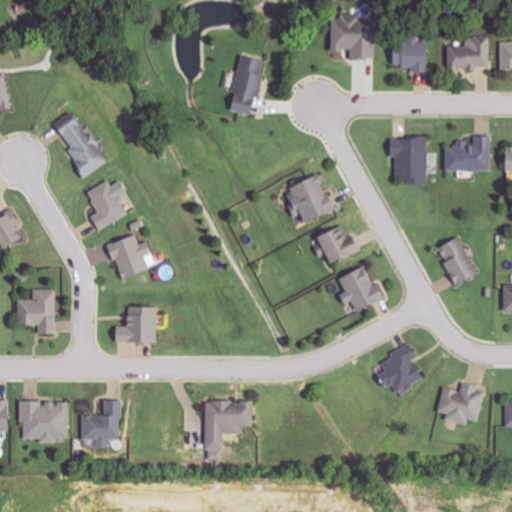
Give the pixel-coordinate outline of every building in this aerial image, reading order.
[(331,19),(331,51),(351,51),(351,59),(372,60),(373,19),(361,19),(361,14),(339,14),(339,19),(331,19)] [(427,71),(427,41),(419,41),(419,36),(408,36),(408,42),(392,42),(392,66),(402,66),(402,71),(427,71)] [(489,37),(465,38),(465,45),(448,45),(449,71),(476,71),(476,67),(490,67),(489,37)] [(511,42),(501,43),(501,69),(511,69),(511,42)] [(264,61),(240,57),(230,111),(254,115),(264,61)] [(0,74),(0,110),(12,108),(4,74),(0,74)] [(86,179),(109,162),(75,117),(57,130),(72,149),(67,153),(86,179)] [(445,172),(491,171),(491,137),(474,137),(474,144),(455,144),(455,148),(445,148),(445,172)] [(428,185),(428,139),(389,138),(389,157),(396,157),(396,178),(403,178),(403,185),(428,185)] [(511,147),(502,147),(501,172),(511,171),(511,147)] [(302,223),(334,210),(319,174),(286,188),(298,216),(299,215),(302,223)] [(98,231),(130,214),(120,196),(127,193),(121,181),(111,186),(109,181),(87,192),(98,214),(91,217),(98,231)] [(0,217),(0,248),(0,249),(23,239),(17,227),(20,226),(14,212),(0,217)] [(316,236),(322,253),(324,252),(328,263),(361,252),(354,233),(348,235),(344,226),(316,236)] [(149,270),(145,257),(153,254),(148,242),(139,245),(136,235),(113,242),(116,250),(112,251),(122,279),(149,270)] [(457,286),(479,273),(458,237),(436,249),(457,286)] [(387,298),(380,282),(374,285),(366,266),(340,278),(348,296),(342,299),(344,304),(352,301),(357,311),(387,298)] [(18,300),(18,326),(38,326),(39,335),(56,335),(56,290),(33,290),(34,300),(18,300)] [(115,343),(157,344),(157,308),(126,307),(126,335),(115,334),(115,343)] [(382,364),(386,371),(377,377),(384,389),(392,384),(399,396),(425,380),(413,360),(418,357),(410,343),(391,355),(392,357),(382,364)] [(444,388),(438,412),(448,414),(446,420),(467,426),(468,420),(478,423),(487,390),(463,384),(460,393),(444,388)] [(0,431),(11,431),(11,401),(0,400),(0,431)] [(85,416),(85,440),(98,440),(98,448),(112,447),(112,440),(122,440),(121,401),(102,401),(103,415),(85,416)] [(25,439),(42,440),(42,443),(53,443),(54,439),(71,439),(71,403),(21,402),(21,422),(25,422),(25,439)] [(206,402),(206,450),(225,450),(225,434),(243,434),(243,426),(253,426),(253,402),(206,402)]
